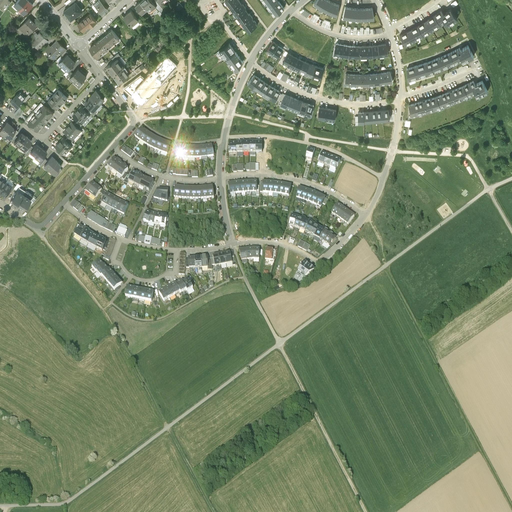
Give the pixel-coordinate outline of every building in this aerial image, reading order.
[(11,2),(8,0),(6,0),(2,6),(6,8),(11,2)] [(19,9),(27,0),(17,0),(14,4),(19,9)] [(33,4),(28,0),(27,0),(19,9),(24,13),(33,4)] [(99,10),(103,14),(108,9),(108,7),(104,4),(100,0),(96,0),(94,3),(97,7),(98,7),(99,9),(99,10)] [(142,13),(147,9),(149,12),(156,6),(153,2),(150,0),(142,0),(135,6),(138,9),(141,13),(142,13)] [(159,0),(157,2),(155,0),(153,2),(156,6),(160,11),(162,9),(163,9),(165,7),(162,3),(159,0)] [(262,0),(274,16),(277,13),(278,14),(282,11),(281,10),(284,8),(279,1),(278,2),(276,0),(262,0)] [(327,0),(323,0),(319,7),(325,10),(330,1),(327,0)] [(330,1),(325,10),(330,13),(335,3),(330,1)] [(70,6),(63,11),(70,20),(74,18),(76,16),(75,14),(81,10),(75,2),(70,6)] [(183,7),(179,2),(174,6),(178,10),(183,7)] [(242,4),(240,2),(231,8),(235,13),(244,6),(243,4),(242,4)] [(335,3),(330,13),(337,15),(339,5),(335,3)] [(246,8),(244,6),(235,13),(238,17),(247,11),(245,8),(246,8)] [(138,9),(135,11),(139,14),(136,16),(138,19),(141,23),(144,21),(140,16),(142,14),(142,13),(141,13),(138,9)] [(441,10),(434,15),(441,25),(443,23),(442,22),(444,21),(448,26),(451,23),(450,22),(453,20),(454,21),(457,19),(450,9),(444,13),(441,10)] [(131,10),(123,17),(131,26),(138,19),(136,16),(131,10)] [(249,14),(247,11),(238,17),(242,22),(251,15),(249,13),(249,14)] [(90,13),(77,23),(84,30),(90,25),(89,25),(91,23),(91,24),(96,20),(90,13)] [(242,22),(245,27),(254,21),(252,18),(253,17),(251,15),(242,22)] [(434,15),(417,26),(423,36),(426,34),(425,33),(428,32),(428,33),(435,28),(435,27),(437,26),(438,27),(441,25),(434,15)] [(29,17),(18,27),(27,36),(37,25),(39,28),(43,23),(39,19),(35,23),(29,17)] [(172,20),(165,26),(167,28),(171,25),(173,28),(176,26),(172,20)] [(254,20),(254,21),(245,27),(249,31),(257,25),(255,23),(256,22),(254,20)] [(417,26),(399,35),(401,39),(402,43),(403,42),(405,46),(408,44),(407,43),(410,41),(411,43),(418,39),(417,38),(420,36),(421,37),(423,36),(417,26)] [(111,29),(105,34),(113,43),(119,38),(111,29)] [(40,31),(38,33),(36,31),(31,36),(33,38),(29,42),(34,46),(35,44),(39,49),(46,42),(48,44),(49,43),(54,38),(50,34),(47,38),(40,31)] [(107,48),(113,43),(105,34),(99,39),(107,48)] [(107,48),(99,39),(96,42),(96,41),(94,42),(94,43),(90,47),(93,50),(92,51),(94,53),(95,52),(98,57),(108,49),(107,48)] [(67,49),(57,40),(51,46),(49,43),(48,44),(44,48),(47,51),(48,49),(50,51),(48,53),(49,54),(50,53),(55,57),(60,52),(62,54),(66,50),(67,49)] [(269,47),(267,50),(269,51),(269,52),(272,54),(278,46),(278,45),(275,43),(276,43),(273,41),(269,47)] [(226,59),(235,52),(229,43),(218,51),(224,60),(226,59)] [(342,55),(344,45),(336,43),(335,47),(334,53),(338,54),(342,55)] [(386,44),(378,45),(379,55),(388,54),(387,47),(386,47),(386,44)] [(278,46),(272,54),(277,57),(281,51),(283,49),(278,46)] [(459,48),(449,53),(454,62),(457,61),(458,62),(462,60),(462,61),(465,59),(466,60),(473,56),(468,46),(460,50),(459,48)] [(235,52),(226,59),(234,70),(236,71),(239,68),(243,62),(235,52)] [(288,64),(293,56),(288,52),(283,61),(288,64)] [(58,62),(63,66),(72,57),(69,54),(69,55),(67,53),(64,57),(58,62)] [(454,62),(449,53),(430,61),(433,72),(436,71),(435,70),(440,68),(440,69),(452,65),(451,63),(454,62)] [(106,67),(112,75),(127,64),(121,56),(121,57),(118,59),(118,58),(114,61),(106,67)] [(298,58),(293,56),(288,64),(288,65),(293,68),(298,58)] [(74,59),(72,57),(63,66),(67,70),(75,62),(74,60),(74,59)] [(303,61),(298,58),(293,68),(299,70),(303,61)] [(309,64),(303,61),(299,70),(305,73),(309,64)] [(433,72),(430,61),(425,63),(428,74),(433,72)] [(270,72),(274,68),(269,64),(266,62),(266,63),(263,67),(270,72)] [(428,74),(425,63),(420,64),(424,75),(428,74)] [(130,68),(127,64),(112,75),(118,83),(129,75),(126,71),(130,68)] [(134,70),(136,73),(145,67),(143,64),(134,70)] [(315,66),(309,64),(305,73),(312,76),(315,66)] [(424,75),(420,64),(415,66),(419,77),(424,75)] [(315,66),(312,76),(320,78),(323,69),(315,66)] [(410,67),(414,78),(419,77),(415,66),(410,67)] [(69,77),(74,81),(83,71),(80,69),(80,70),(78,68),(69,77)] [(85,74),(83,71),(74,81),(78,85),(82,81),(86,76),(85,74)] [(283,72),(283,73),(280,79),(286,82),(289,76),(283,72)] [(253,86),(259,78),(254,74),(248,82),(253,86)] [(258,90),(264,82),(259,78),(253,86),(258,90)] [(463,86),(468,95),(471,93),(472,95),(475,93),(476,95),(479,94),(480,95),(488,91),(482,81),(475,84),(473,81),(463,86)] [(264,94),(269,85),(264,82),(258,90),(264,94)] [(275,88),(269,85),(264,94),(269,97),(275,88)] [(468,95),(463,86),(436,97),(440,106),(443,105),(444,106),(447,105),(446,104),(450,102),(451,104),(465,98),(465,96),(468,95)] [(106,93),(102,87),(98,91),(100,94),(100,95),(102,97),(106,93)] [(279,93),(280,91),(275,88),(269,97),(275,100),(276,99),(279,93)] [(58,89),(53,94),(62,102),(67,97),(63,93),(58,89)] [(96,90),(91,95),(100,103),(104,99),(102,97),(100,95),(100,94),(98,91),(96,90)] [(26,97),(20,91),(10,101),(16,107),(22,101),(26,97)] [(29,94),(26,97),(22,101),(25,103),(31,96),(29,94)] [(57,108),(62,102),(53,94),(48,100),(53,104),(57,108)] [(291,97),(285,94),(283,100),(282,100),(281,102),(281,103),(286,106),(291,97)] [(95,109),(100,103),(91,95),(89,97),(89,100),(86,101),(85,102),(90,107),(94,110),(95,109)] [(293,109),(296,99),(291,97),(286,106),(293,109)] [(440,106),(436,97),(408,105),(409,107),(408,107),(408,117),(412,116),(411,115),(415,113),(415,115),(418,114),(418,113),(422,112),(422,113),(437,109),(437,107),(440,106)] [(298,111),(302,101),(296,99),(293,109),(298,111)] [(308,103),(302,101),(298,111),(305,113),(308,103)] [(41,102),(33,110),(45,121),(53,112),(46,106),(41,102)] [(308,103),(305,113),(311,115),(312,111),(314,105),(308,103)] [(90,115),(91,112),(87,109),(85,106),(83,109),(90,115)] [(28,125),(29,123),(25,119),(26,118),(24,117),(24,116),(22,114),(23,113),(23,110),(20,107),(14,113),(18,117),(19,116),(22,119),(24,120),(23,122),(28,125)] [(81,107),(77,111),(86,119),(90,115),(83,109),(81,107)] [(97,111),(95,109),(94,110),(90,107),(87,109),(91,112),(94,115),(97,111)] [(322,118),(326,119),(328,108),(324,108),(319,107),(318,113),(318,117),(322,117),(322,118)] [(336,110),(328,108),(326,119),(335,120),(336,110)] [(38,129),(45,121),(33,110),(26,118),(25,119),(29,123),(32,125),(38,129)] [(82,123),(86,119),(77,111),(73,115),(78,120),(82,123)] [(83,124),(82,123),(78,120),(74,124),(79,128),(83,124)] [(0,135),(2,137),(11,125),(5,121),(1,127),(0,128),(0,135)] [(72,122),(68,126),(77,134),(81,130),(79,128),(74,124),(72,122)] [(14,127),(11,125),(2,137),(5,139),(5,138),(6,136),(9,138),(11,135),(15,129),(13,128),(14,127)] [(73,139),(77,134),(68,126),(64,131),(69,135),(73,139)] [(135,137),(140,141),(146,132),(141,129),(135,137)] [(14,142),(19,146),(26,136),(21,132),(17,137),(14,142)] [(150,136),(146,132),(140,141),(145,144),(150,136)] [(69,135),(65,140),(70,144),(74,139),(73,139),(69,135)] [(29,138),(26,136),(19,146),(24,150),(27,146),(31,140),(28,138),(29,138)] [(145,144),(150,148),(155,138),(150,136),(145,144)] [(63,138),(59,142),(68,150),(72,146),(70,144),(65,140),(63,138)] [(160,141),(155,138),(150,148),(156,150),(160,141)] [(156,150),(161,153),(165,143),(160,141),(156,150)] [(64,154),(68,150),(59,142),(55,146),(58,148),(62,152),(64,154)] [(170,145),(165,143),(161,153),(167,155),(170,145)] [(30,152),(35,156),(41,148),(36,144),(33,147),(30,152)] [(229,154),(237,154),(236,144),(233,144),(229,145),(230,149),(228,149),(229,154)] [(124,147),(121,151),(130,158),(134,153),(127,148),(124,147)] [(46,152),(41,148),(35,156),(34,156),(39,160),(40,160),(43,157),(46,152)] [(308,150),(306,160),(312,162),(315,152),(308,150)] [(318,164),(324,166),(328,156),(321,154),(318,164)] [(44,165),(48,170),(56,161),(52,156),(44,165)] [(334,159),(328,156),(324,166),(330,168),(334,159)] [(138,162),(138,163),(143,166),(146,160),(141,158),(140,159),(138,162)] [(108,168),(112,171),(119,162),(117,160),(116,161),(114,159),(111,162),(112,163),(108,168)] [(340,161),(334,159),(330,168),(335,171),(337,167),(340,161)] [(61,165),(56,161),(48,170),(53,174),(59,167),(61,165)] [(121,163),(119,162),(112,171),(117,175),(123,166),(121,164),(121,163)] [(124,165),(123,166),(117,175),(122,178),(125,174),(128,170),(125,168),(126,167),(124,165)] [(237,166),(233,166),(233,173),(236,173),(237,172),(243,172),(243,165),(237,165),(237,166)] [(62,170),(59,167),(53,174),(56,176),(62,170)] [(128,182),(134,185),(139,175),(137,174),(136,175),(133,173),(131,178),(128,182)] [(141,176),(139,175),(134,185),(139,188),(139,187),(144,178),(141,177),(141,176)] [(133,188),(134,185),(128,182),(131,178),(128,176),(124,183),(133,188)] [(147,180),(144,178),(139,187),(144,190),(144,189),(149,192),(154,183),(149,181),(150,180),(147,179),(147,180)] [(5,182),(0,189),(0,192),(4,196),(8,190),(11,186),(5,182)] [(86,192),(91,195),(97,187),(92,183),(86,192)] [(16,203),(25,190),(19,186),(16,190),(15,192),(14,192),(13,194),(13,195),(10,199),(16,203)] [(97,187),(91,195),(96,199),(100,193),(102,195),(104,192),(97,187)] [(159,189),(154,199),(167,203),(168,199),(169,199),(169,192),(168,192),(168,191),(162,191),(163,190),(159,189)] [(296,199),(301,200),(304,190),(299,189),(296,199)] [(25,190),(16,203),(23,208),(27,202),(28,203),(30,199),(31,199),(33,196),(33,195),(25,190)] [(310,192),(304,190),(301,200),(306,202),(310,192)] [(306,202),(311,203),(315,194),(310,192),(306,202)] [(102,203),(107,206),(112,197),(107,194),(102,203)] [(320,196),(315,194),(311,203),(316,205),(320,196)] [(28,203),(27,202),(23,208),(25,210),(36,198),(33,196),(31,199),(30,199),(28,203)] [(325,199),(320,196),(316,205),(320,208),(322,204),(325,199)] [(112,209),(117,200),(112,197),(107,206),(112,209)] [(112,209),(118,212),(123,203),(117,200),(112,209)] [(77,203),(74,201),(70,206),(80,214),(83,210),(81,208),(82,206),(77,203)] [(128,205),(123,203),(118,212),(124,215),(128,205)] [(332,214),(337,217),(343,209),(337,205),(332,214)] [(349,213),(343,209),(337,217),(343,221),(349,213)] [(148,223),(152,214),(147,212),(147,214),(146,214),(143,221),(148,223)] [(91,213),(87,219),(101,227),(105,221),(91,213)] [(354,217),(349,213),(343,221),(348,225),(354,217)] [(154,225),(157,215),(152,214),(148,223),(154,225)] [(289,226),(294,227),(298,218),(291,216),(290,221),(289,222),(289,223),(289,224),(289,226)] [(301,219),(298,218),(294,227),(299,229),(304,219),(302,218),(301,219)] [(299,229),(305,232),(309,222),(305,220),(306,219),(304,219),(299,229)] [(108,223),(105,221),(101,227),(104,229),(113,233),(116,226),(108,223)] [(309,221),(309,222),(305,232),(310,234),(314,225),(311,223),(312,222),(309,221)] [(315,224),(314,225),(310,234),(315,237),(319,228),(320,228),(316,226),(317,224),(315,224)] [(84,230),(80,228),(78,233),(76,232),(74,235),(81,240),(87,230),(84,229),(84,230)] [(127,231),(119,228),(116,234),(125,238),(127,231)] [(322,229),(319,228),(315,237),(320,240),(325,229),(323,228),(322,229)] [(320,240),(324,243),(330,234),(327,232),(328,231),(325,229),(320,240)] [(81,240),(89,245),(93,236),(93,235),(88,233),(89,231),(87,230),(81,240)] [(330,233),(330,234),(324,243),(329,246),(331,242),(332,243),(335,238),(332,236),(333,235),(330,233)] [(99,238),(93,236),(89,245),(88,245),(96,249),(101,238),(99,237),(99,238)] [(150,245),(152,238),(145,236),(145,238),(144,243),(150,245)] [(102,252),(103,250),(106,242),(103,241),(104,240),(101,238),(96,249),(102,252)] [(106,251),(103,259),(109,261),(116,241),(110,239),(109,243),(106,251)] [(301,241),(298,247),(307,252),(310,246),(301,241)] [(241,261),(247,260),(246,250),(239,251),(241,261)] [(92,268),(96,273),(105,265),(103,264),(102,264),(100,261),(92,268)] [(298,272),(305,277),(314,270),(306,264),(306,263),(304,262),(298,272)] [(105,265),(96,273),(97,272),(101,277),(109,270),(108,268),(107,269),(105,266),(105,265)] [(102,276),(106,281),(114,273),(113,272),(112,273),(109,270),(101,277),(102,276)] [(106,281),(110,286),(119,278),(117,277),(116,277),(114,274),(115,274),(114,273),(106,281)] [(119,278),(110,286),(114,291),(123,283),(121,281),(120,282),(118,279),(119,278)] [(187,292),(193,289),(187,279),(185,280),(186,281),(182,283),(181,280),(187,292)] [(175,282),(175,283),(181,293),(186,290),(187,292),(181,280),(179,282),(179,283),(176,284),(175,282)] [(169,286),(175,296),(180,293),(181,294),(181,293),(175,283),(173,284),(173,285),(170,287),(169,286)] [(169,299),(175,296),(169,286),(167,287),(168,288),(164,290),(164,289),(169,299)] [(132,288),(127,287),(125,297),(132,298),(134,287),(132,287),(132,288)] [(135,287),(134,287),(132,298),(138,300),(141,289),(139,288),(138,289),(134,288),(135,287)] [(141,289),(138,300),(145,301),(147,290),(145,289),(145,291),(141,290),(141,289)] [(164,302),(169,299),(164,289),(162,290),(162,291),(159,293),(164,302)] [(147,290),(145,301),(151,302),(154,291),(151,291),(151,292),(147,291),(147,290)]
